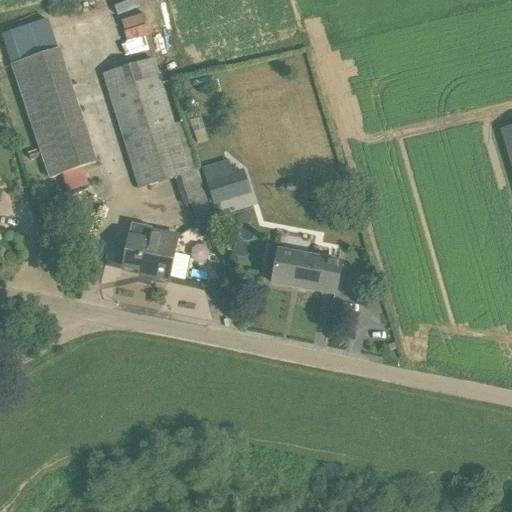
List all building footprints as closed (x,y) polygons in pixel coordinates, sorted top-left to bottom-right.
[(48,20),(2,36),(12,66),(58,51),(48,20)] [(58,51),(12,66),(49,180),(97,164),(60,50),(58,51)] [(182,124),(174,126),(154,60),(104,76),(139,190),(175,178),(184,205),(206,198),(182,124)] [(511,127),(501,131),(511,166),(511,127)] [(48,180),(58,211),(107,195),(97,164),(49,180),(48,180)] [(214,207),(225,202),(220,185),(208,188),(214,207)] [(178,238),(151,232),(152,229),(131,225),(123,267),(153,273),(152,277),(169,281),(170,278),(174,255),(178,238)] [(341,264),(278,252),(272,283),(335,295),(341,264)]
